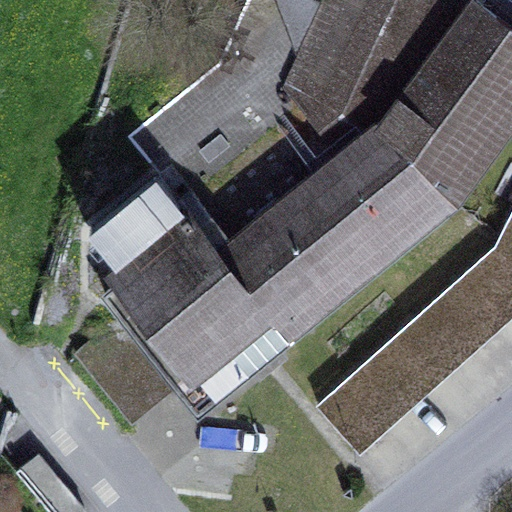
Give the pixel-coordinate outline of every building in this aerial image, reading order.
[(212,399),(454,203),(511,123),(511,21),(482,0),(249,0),(220,65),(129,138),(160,175),(189,211),(156,238),(121,267),(110,275),(119,286),(212,399)] [(156,238),(189,211),(160,175),(158,176),(182,205),(151,231),(156,238)] [(151,231),(182,205),(158,176),(92,230),(116,259),(151,231)] [(511,212),(496,244),(318,403),(359,449),(511,311),(511,212)] [(200,409),(212,399),(119,286),(107,296),(122,315),(173,377),(200,409)] [(128,413),(173,377),(122,315),(78,351),(128,413)] [(81,511),(85,509),(39,454),(18,471),(52,511),(81,511)]
